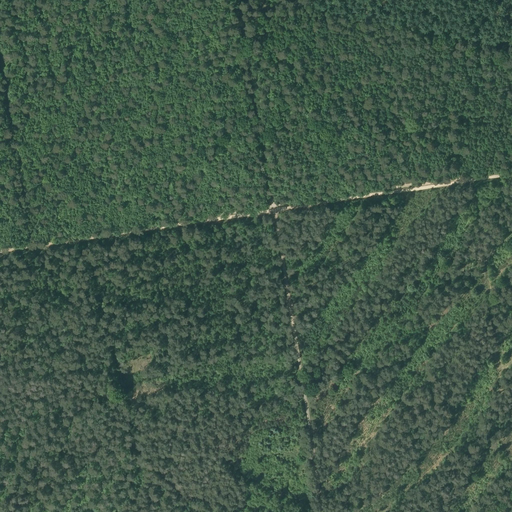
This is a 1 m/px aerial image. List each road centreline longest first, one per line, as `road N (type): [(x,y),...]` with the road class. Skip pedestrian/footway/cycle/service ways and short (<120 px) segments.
road 1 (track): [(274,208),(320,511)]
road 2 (track): [(245,58),(0,95)]
road 3 (track): [(274,208),(81,237)]
road 4 (track): [(474,178),(486,296),(501,347)]
road 5 (track): [(269,203),(245,58)]
road 6 (track): [(413,189),(274,208)]
road 7 (track): [(81,237),(118,368)]
